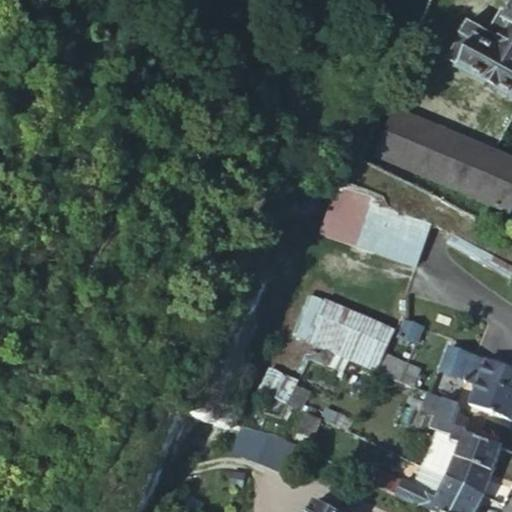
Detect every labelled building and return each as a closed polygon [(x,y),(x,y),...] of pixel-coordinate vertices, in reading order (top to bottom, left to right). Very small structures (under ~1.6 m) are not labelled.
[(500,10),(484,33),(467,23),(443,58),(511,103),(511,5),(506,13),(500,10)] [(507,220),(511,209),(511,164),(392,107),(370,155),(507,220)] [(324,222),(355,229),(360,206),(329,199),(324,222)] [(386,355),(397,330),(313,294),(294,337),(414,389),(423,370),(386,355)] [(423,326),(408,320),(404,329),(419,336),(423,326)] [(404,329),(400,337),(416,344),(419,336),(404,329)] [(511,374),(450,349),(442,370),(477,385),(470,404),(511,420),(511,374)] [(300,377),(285,406),(296,411),(307,388),(302,386),(304,380),(300,377)] [(443,478),(481,496),(501,447),(467,433),(467,430),(454,424),(461,406),(429,392),(423,405),(437,413),(432,426),(451,434),(450,438),(460,442),(455,452),(446,448),(440,461),(449,467),(443,478)] [(285,406),(269,398),(264,413),(279,419),(285,406)] [(227,425),(209,415),(198,436),(217,446),(227,425)] [(304,417),(292,439),(306,446),(318,424),(304,417)] [(240,438),(246,427),(240,424),(235,436),(240,438)] [(271,435),(264,435),(253,458),(283,473),(297,447),(271,435)] [(362,481),(426,511),(471,511),(481,496),(443,478),(433,498),(370,467),(362,481)]
